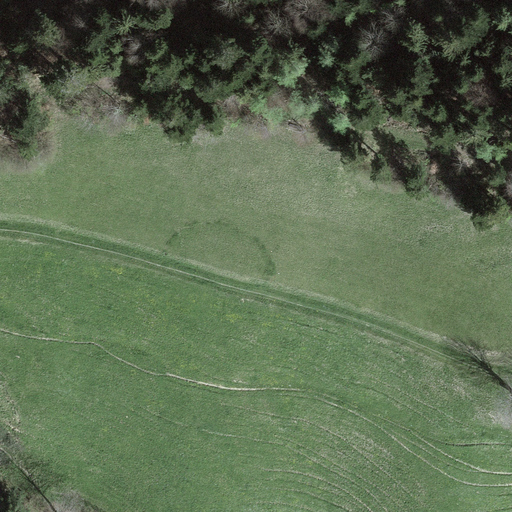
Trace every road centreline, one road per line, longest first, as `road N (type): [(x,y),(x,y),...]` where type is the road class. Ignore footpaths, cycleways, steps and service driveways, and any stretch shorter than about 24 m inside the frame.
road 1 (track): [(511,377),(320,307),(0,226)]
road 2 (track): [(0,87),(121,84),(202,94),(511,162)]
